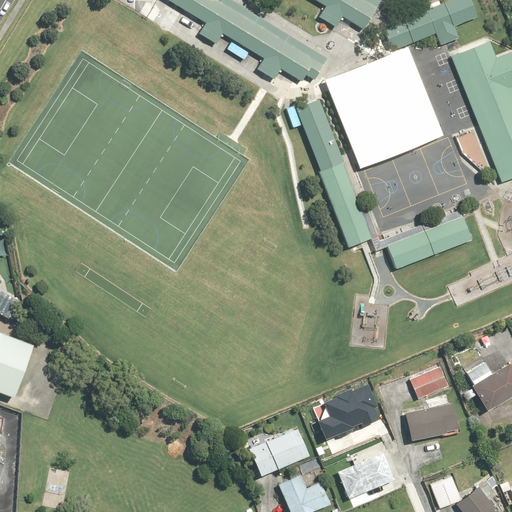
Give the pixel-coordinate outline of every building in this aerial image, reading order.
[(281,64),(302,77),(320,48),(238,0),(323,0),(317,11),(337,23),(343,13),(361,23),(374,0),(184,0),(209,15),(201,28),(222,40),(228,29),(265,51),(259,63),(275,73),(281,64)] [(473,0),(432,0),(385,19),(395,41),(477,8),(473,0)] [(511,171),(511,87),(489,30),(448,47),(501,176),(511,171)] [(322,79),(357,167),(442,134),(407,45),(322,79)] [(376,228),(320,94),(292,105),(348,239),(376,228)] [(382,235),(394,263),(474,230),(463,202),(382,235)] [(34,341),(0,327),(0,390),(14,396),(34,341)] [(511,372),(508,365),(467,387),(481,412),(511,395),(511,372)] [(442,366),(412,379),(420,398),(450,385),(442,366)] [(321,418),(326,432),(359,420),(360,423),(380,416),(367,381),(337,392),(338,396),(326,400),(331,414),(321,418)] [(399,414),(405,442),(441,434),(440,432),(452,430),(447,404),(399,414)] [(0,474),(10,416),(0,413),(0,474)] [(253,447),(263,472),(304,456),(294,429),(252,446),(253,447)] [(380,454),(334,472),(345,500),(391,481),(380,454)] [(299,476),(273,485),(283,511),(308,511),(325,506),(318,484),(303,489),(299,476)] [(491,511),(476,489),(452,505),(456,511),(491,511)]
